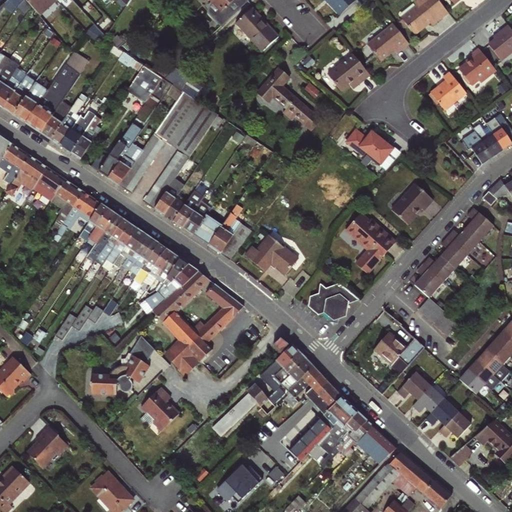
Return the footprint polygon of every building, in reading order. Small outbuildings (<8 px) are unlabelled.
[(56,0),(25,0),(26,1),(32,7),(40,16),(57,1),(56,0)] [(71,0),(82,12),(94,1),(93,0),(71,0)] [(210,0),(213,3),(210,5),(209,13),(222,26),(249,1),(248,0),(210,0)] [(327,0),(341,15),(356,0),(327,0)] [(405,22),(408,26),(415,35),(430,23),(432,25),(449,13),(438,0),(419,0),(415,3),(417,6),(402,18),(403,20),(400,22),(402,24),(405,22)] [(32,7),(26,1),(21,6),(26,12),(32,7)] [(32,7),(28,14),(35,23),(40,16),(32,7)] [(255,7),(236,24),(238,26),(263,52),(279,37),(256,13),(258,11),(255,7)] [(409,44),(394,25),(368,45),(381,61),(395,51),(397,53),(409,44)] [(511,52),(511,30),(508,26),(502,31),(503,33),(495,40),(489,45),(496,54),(502,60),(511,52)] [(503,33),(502,31),(493,38),(495,40),(503,33)] [(104,40),(101,45),(111,52),(114,47),(104,40)] [(114,47),(111,52),(120,58),(124,53),(114,47)] [(496,70),(479,49),(472,55),(475,58),(459,70),(472,86),(479,80),(481,83),(496,70)] [(15,53),(10,60),(0,74),(0,95),(18,68),(25,59),(15,53)] [(1,54),(0,55),(0,74),(10,60),(1,54)] [(370,75),(354,55),(328,75),(341,92),(350,85),(356,80),(359,84),(370,75)] [(134,60),(130,66),(140,73),(144,66),(134,60)] [(49,90),(27,123),(41,133),(65,98),(70,90),(81,74),(67,64),(49,90)] [(140,73),(130,88),(128,91),(146,103),(148,100),(152,94),(162,79),(144,66),(140,73)] [(0,95),(0,105),(5,108),(24,79),(18,75),(21,70),(18,68),(0,95)] [(296,117),(313,131),(322,121),(282,87),(290,77),(280,69),(258,94),(268,102),(273,97),(287,109),(284,113),(293,121),(296,117)] [(466,93),(450,73),(443,78),(446,82),(431,94),(445,110),(466,93)] [(24,79),(5,108),(14,115),(36,82),(26,76),(24,79)] [(152,94),(162,101),(166,94),(172,85),(162,79),(152,94)] [(183,92),(183,93),(196,101),(204,87),(192,79),(183,92)] [(353,88),(359,84),(356,80),(350,85),(353,88)] [(14,115),(27,123),(49,90),(36,82),(14,115)] [(310,83),(304,90),(316,100),(322,93),(310,83)] [(172,85),(166,94),(177,102),(183,93),(183,92),(172,85)] [(156,134),(179,149),(190,157),(218,116),(196,101),(183,93),(177,102),(156,134)] [(65,98),(41,133),(51,139),(75,105),(65,98)] [(51,139),(61,146),(80,117),(82,115),(78,112),(85,102),(79,99),(75,105),(51,139)] [(80,117),(61,146),(71,152),(96,116),(89,112),(84,119),(80,117)] [(96,116),(71,152),(81,159),(98,134),(94,132),(98,127),(102,120),(96,116)] [(511,145),(511,143),(496,119),(487,125),(492,134),(504,151),(511,145)] [(504,151),(492,134),(488,136),(480,125),(473,129),(475,132),(481,141),(492,158),(504,151)] [(368,156),(371,151),(389,164),(402,147),(378,128),(372,137),(358,126),(347,141),(368,156)] [(492,158),(481,141),(475,132),(462,140),(468,150),(471,148),(483,165),(492,158)] [(109,178),(126,154),(124,152),(133,139),(125,134),(109,158),(100,171),(109,178)] [(155,134),(151,141),(162,148),(166,143),(155,134)] [(0,135),(0,164),(13,144),(0,135)] [(247,135),(243,140),(254,147),(258,142),(247,135)] [(132,168),(136,163),(140,157),(143,151),(144,151),(137,146),(142,138),(138,136),(126,154),(109,178),(120,185),(125,179),(129,173),(132,168)] [(151,141),(147,146),(158,154),(162,148),(151,141)] [(258,142),(254,147),(269,157),(273,152),(258,142)] [(5,167),(18,176),(30,156),(13,144),(0,164),(0,180),(3,176),(0,175),(5,167)] [(144,151),(143,151),(155,159),(158,154),(147,146),(144,151)] [(143,151),(140,157),(151,164),(155,159),(143,151)] [(190,158),(177,152),(175,156),(186,164),(190,158)] [(92,167),(100,171),(109,158),(101,153),(92,167)] [(18,176),(7,193),(14,197),(23,184),(28,184),(35,189),(38,183),(48,168),(30,156),(18,176)] [(186,164),(175,156),(171,162),(182,170),(186,164)] [(140,157),(136,163),(147,170),(151,164),(140,157)] [(171,162),(167,167),(178,175),(182,170),(171,162)] [(147,170),(136,163),(132,168),(144,175),(147,170)] [(167,167),(163,173),(175,180),(178,175),(167,167)] [(52,202),(56,195),(66,180),(48,168),(38,183),(35,189),(33,191),(52,202)] [(132,168),(129,173),(140,181),(144,175),(132,168)] [(160,202),(156,209),(165,215),(178,195),(192,175),(186,171),(178,182),(175,180),(171,186),(167,191),(164,197),(160,202)] [(498,199),(499,200),(507,195),(510,194),(511,196),(511,172),(510,174),(511,176),(511,181),(505,186),(501,181),(489,191),(498,199)] [(129,173),(125,179),(136,187),(140,181),(129,173)] [(163,173),(160,179),(171,186),(175,180),(163,173)] [(125,179),(120,185),(132,193),(136,187),(125,179)] [(171,186),(160,179),(156,184),(167,191),(171,186)] [(51,231),(56,234),(84,192),(66,180),(56,195),(52,202),(64,211),(51,231)] [(156,184),(152,189),(164,197),(167,191),(156,184)] [(415,185),(392,211),(408,225),(422,210),(424,211),(433,201),(415,185)] [(152,189),(149,195),(160,202),(164,197),(152,189)] [(186,205),(174,221),(184,228),(205,198),(195,191),(186,205)] [(205,198),(184,228),(194,235),(207,216),(211,211),(215,205),(223,193),(220,191),(214,199),(207,194),(205,198)] [(489,191),(483,199),(491,206),(498,199),(489,191)] [(84,192),(56,234),(55,236),(61,239),(80,211),(92,219),(102,205),(84,192)] [(149,195),(144,201),(156,209),(160,202),(149,195)] [(178,195),(165,215),(174,221),(186,205),(181,202),(183,199),(178,195)] [(222,226),(210,245),(222,253),(242,224),(236,220),(243,208),(237,204),(222,226)] [(92,219),(80,237),(87,242),(90,239),(109,209),(102,205),(92,219)] [(473,221),(466,229),(481,242),(494,227),(474,208),(468,216),(471,218),(473,216),(476,218),(473,221)] [(109,209),(90,239),(97,244),(117,214),(109,209)] [(89,256),(96,261),(124,220),(117,214),(97,244),(89,256)] [(396,242),(376,224),(374,226),(369,222),(361,215),(347,231),(368,250),(356,264),(368,274),(396,242)] [(207,216),(194,235),(210,245),(222,226),(207,216)] [(124,220),(96,261),(95,262),(103,267),(103,266),(107,260),(131,224),(124,220)] [(245,222),(243,225),(251,231),(253,227),(245,222)] [(111,271),(115,265),(138,229),(131,224),(107,260),(103,266),(111,271)] [(242,224),(222,253),(231,260),(252,231),(251,231),(243,225),(242,224)] [(115,265),(122,269),(145,234),(138,229),(115,265)] [(454,230),(448,238),(468,256),(481,242),(466,229),(460,236),(458,238),(455,236),(458,234),(454,230)] [(127,269),(131,272),(153,239),(145,234),(122,269),(115,279),(118,281),(127,269)] [(254,247),(246,256),(265,272),(272,264),(286,275),(299,260),(269,236),(258,250),(254,247)] [(447,250),(441,256),(456,269),(468,256),(448,238),(442,245),(444,248),(447,245),(449,247),(447,250)] [(153,239),(131,272),(134,273),(130,279),(134,282),(160,244),(153,239)] [(142,285),(144,282),(166,249),(160,244),(134,282),(133,284),(136,285),(138,283),(142,285)] [(166,249),(144,282),(150,285),(155,278),(156,279),(173,254),(166,249)] [(173,254),(156,279),(147,292),(150,294),(157,289),(161,282),(164,284),(181,259),(173,254)] [(430,257),(424,264),(444,283),(456,269),(441,256),(436,262),(433,265),(431,263),(433,260),(430,257)] [(146,301),(147,301),(154,296),(166,288),(189,265),(181,259),(164,284),(161,282),(157,289),(150,294),(147,292),(143,299),(146,301)] [(423,277),(415,285),(430,298),(444,283),(424,264),(417,272),(420,274),(423,272),(425,274),(423,277)] [(146,301),(156,311),(198,271),(189,265),(166,288),(154,296),(147,301),(146,301)] [(155,312),(180,339),(192,327),(178,312),(210,280),(198,271),(156,311),(155,312)] [(88,273),(83,280),(89,283),(94,276),(88,273)] [(342,280),(340,283),(348,290),(350,287),(342,280)] [(348,290),(340,283),(327,288),(321,284),(319,294),(310,296),(309,307),(319,315),(324,313),(334,321),(347,316),(349,304),(360,300),(348,290)] [(207,343),(244,307),(215,285),(208,294),(225,307),(206,326),(201,321),(194,329),(192,327),(180,339),(182,341),(202,362),(213,350),(207,343)] [(421,308),(419,310),(425,315),(435,303),(430,298),(421,308)] [(112,301),(105,311),(103,313),(110,318),(119,305),(112,301)] [(435,303),(425,315),(429,319),(440,307),(435,303)] [(89,319),(96,324),(103,313),(105,311),(97,307),(89,319)] [(429,319),(434,323),(444,312),(440,307),(429,319)] [(434,323),(439,328),(449,316),(446,313),(444,312),(434,323)] [(73,327),(80,332),(89,319),(82,314),(78,321),(73,327)] [(70,316),(56,337),(64,342),(73,327),(78,321),(70,316)] [(439,328),(444,332),(454,320),(449,316),(439,328)] [(459,325),(454,320),(444,332),(449,336),(459,325)] [(19,328),(16,334),(20,337),(24,332),(19,328)] [(511,355),(511,338),(504,331),(495,341),(511,356),(511,355)] [(425,348),(415,339),(407,348),(390,333),(374,350),(401,374),(425,348)] [(157,351),(143,337),(132,355),(134,357),(128,366),(119,368),(108,375),(93,374),(91,385),(92,385),(92,393),(117,395),(117,386),(119,386),(123,391),(128,393),(133,389),(132,381),(133,379),(140,384),(151,368),(147,365),(157,351)] [(274,347),(282,352),(290,345),(282,339),(274,347)] [(179,367),(177,369),(186,377),(202,362),(182,341),(166,355),(179,367)] [(503,365),(511,356),(495,341),(486,350),(503,365)] [(293,346),(263,374),(270,382),(268,384),(275,392),(269,399),(274,405),(286,394),(280,387),(283,384),(275,377),(278,374),(300,354),(293,346)] [(477,361),(494,376),(503,365),(486,350),(477,361)] [(300,354),(278,374),(285,382),(293,373),(307,361),(300,354)] [(166,356),(177,369),(179,367),(166,355),(166,356)] [(14,357),(0,371),(0,390),(7,398),(10,395),(14,394),(14,388),(22,380),(24,382),(31,374),(14,357)] [(283,384),(289,391),(314,368),(307,361),(293,373),(285,382),(283,384)] [(477,361),(469,370),(486,385),(494,376),(477,361)] [(314,368),(289,391),(296,399),(299,396),(310,386),(321,375),(314,368)] [(486,385),(469,370),(460,380),(477,395),(486,385)] [(410,394),(418,401),(431,386),(417,373),(398,392),(405,399),(408,396),(405,393),(407,391),(410,394)] [(321,375),(310,386),(311,387),(322,377),(321,375)] [(322,377),(311,387),(313,388),(318,394),(310,400),(325,416),(342,399),(322,377)] [(246,408),(254,417),(258,414),(262,409),(268,416),(277,408),(274,405),(269,399),(256,384),(248,391),(255,401),(246,408)] [(425,408),(431,414),(445,399),(431,386),(418,401),(413,406),(420,413),(423,410),(420,407),(422,405),(425,408)] [(162,390),(141,409),(148,415),(156,423),(153,425),(161,434),(180,417),(168,404),(171,400),(162,390)] [(289,396),(285,399),(294,408),(299,403),(296,399),(289,391),(289,396)] [(327,470),(341,455),(337,450),(338,449),(336,448),(341,443),(339,441),(345,435),(341,431),(358,414),(342,399),(325,416),(335,426),(320,444),(330,454),(321,464),(327,470)] [(445,399),(431,414),(427,419),(434,425),(436,422),(433,420),(435,418),(438,420),(445,426),(459,412),(445,399)] [(496,412),(501,416),(511,407),(505,402),(496,412)] [(262,409),(258,414),(263,420),(268,416),(262,409)] [(472,424),(459,412),(445,426),(440,431),(447,437),(450,435),(447,432),(449,430),(452,433),(458,439),(472,424)] [(347,460),(354,453),(350,449),(355,443),(357,445),(373,428),(358,414),(341,431),(345,435),(339,441),(341,443),(336,448),(338,449),(337,450),(341,455),(347,460)] [(153,425),(156,423),(148,415),(140,423),(148,431),(153,425)] [(505,463),(511,456),(511,437),(495,421),(476,437),(485,446),(489,442),(500,453),(497,456),(505,463)] [(36,446),(28,453),(43,467),(52,459),(54,461),(69,446),(59,436),(49,426),(36,440),(36,446)] [(373,428),(357,445),(379,465),(397,449),(373,428)] [(455,454),(463,462),(472,452),(465,446),(455,454)] [(399,474),(415,488),(440,509),(452,496),(401,453),(356,499),(366,509),(392,481),(399,474)] [(455,454),(451,458),(459,466),(463,462),(455,454)] [(238,467),(216,488),(227,499),(232,496),(237,502),(262,478),(249,464),(242,471),(238,467)] [(270,473),(277,481),(286,473),(279,465),(270,473)] [(14,467),(0,481),(0,509),(3,511),(8,511),(13,507),(10,504),(30,483),(14,467)] [(101,495),(99,497),(112,511),(120,511),(134,500),(128,493),(126,495),(118,486),(120,485),(109,472),(93,486),(101,495)] [(399,474),(392,481),(409,495),(415,488),(399,474)] [(91,488),(99,497),(101,495),(93,486),(91,488)] [(306,503),(299,496),(292,504),(299,511),(306,503)] [(369,511),(366,509),(356,499),(344,511),(369,511)] [(408,499),(401,507),(406,511),(408,511),(415,505),(408,499)] [(406,511),(401,507),(394,501),(383,511),(406,511)]
